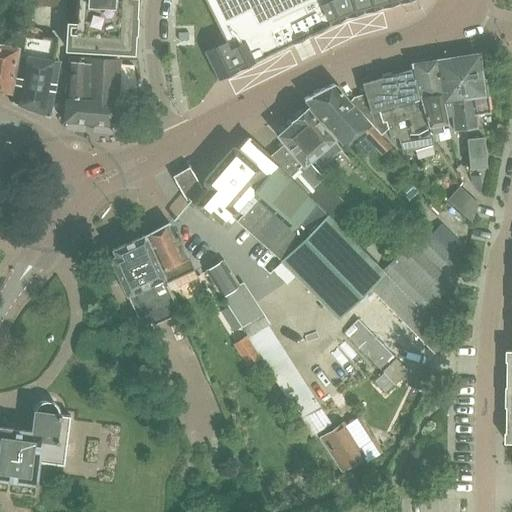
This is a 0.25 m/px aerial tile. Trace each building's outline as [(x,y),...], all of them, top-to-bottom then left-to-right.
[(84,0),(83,34),(70,33),(70,25),(77,26),(77,25),(69,24),(68,48),(132,52),(133,30),(132,29),(132,32),(124,31),(121,28),(121,19),(133,20),(133,21),(134,22),(134,0),(84,0)] [(199,0),(220,43),(200,53),(214,82),(235,72),(344,18),(404,0),(199,0)] [(0,95),(4,96),(7,93),(9,93),(18,46),(16,45),(18,37),(5,34),(6,25),(0,23),(0,14),(1,10),(0,9),(0,95)] [(50,117),(59,61),(54,60),(57,38),(43,36),(43,34),(42,33),(41,31),(40,30),(39,30),(37,29),(35,28),(33,28),(32,28),(30,29),(28,30),(25,31),(24,32),(24,33),(24,34),(13,98),(11,102),(50,117)] [(482,193),(480,167),(487,166),(483,136),(478,137),(477,128),(475,113),(489,111),(485,80),(481,77),(478,54),(452,58),(457,98),(460,97),(466,143),(467,143),(469,168),(471,181),(480,192),(482,193)] [(118,102),(117,102),(121,60),(69,58),(64,122),(115,127),(118,102)] [(452,58),(434,60),(439,87),(441,87),(443,102),(450,101),(454,131),(456,131),(457,144),(466,143),(460,97),(457,98),(452,58)] [(413,67),(417,87),(428,128),(448,124),(443,102),(441,87),(439,87),(434,60),(412,64),(412,67),(413,67)] [(350,101),(382,134),(381,135),(388,128),(391,139),(398,137),(403,153),(433,144),(428,128),(417,87),(411,65),(363,79),(367,94),(353,98),(350,101)] [(382,154),(383,153),(391,146),(381,135),(370,124),(350,101),(334,83),(305,99),(305,100),(343,145),(363,129),(367,133),(364,136),(382,154)] [(320,168),(342,149),(307,108),(305,110),(304,108),(299,107),(292,113),(293,118),(294,119),(292,121),(293,121),(277,135),(283,141),(269,154),(277,162),(340,227),(355,212),(322,178),(324,176),(310,161),(313,159),(320,168)] [(370,287),(437,355),(437,354),(439,349),(439,347),(440,347),(444,334),(382,270),(383,270),(340,227),(277,162),(269,154),(249,137),(238,150),(234,146),(203,182),(210,188),(195,205),(207,216),(210,216),(211,214),(221,223),(227,223),(238,210),(243,214),(237,221),(238,221),(230,230),(242,241),(250,232),(281,259),(280,261),(337,319),(370,287)] [(478,203),(459,185),(447,198),(473,222),(478,203)] [(165,280),(167,280),(170,286),(196,274),(178,234),(175,235),(169,221),(144,235),(165,280)] [(383,270),(433,321),(448,307),(439,298),(454,284),(446,275),(460,261),(452,252),(437,237),(426,226),(383,270)] [(460,243),(445,228),(437,237),(452,252),(460,243)] [(138,319),(148,314),(154,325),(180,313),(168,287),(170,286),(167,280),(165,280),(144,235),(113,249),(116,255),(110,257),(138,319)] [(239,283),(224,259),(206,270),(221,293),(239,283)] [(271,323),(253,296),(230,308),(311,435),(331,423),(269,324),(271,323)] [(466,318),(456,317),(456,328),(466,329),(466,318)] [(358,320),(344,333),(383,371),(373,381),(384,393),(408,370),(358,320)] [(246,335),(233,342),(234,342),(248,366),(261,358),(246,335)] [(481,398),(470,397),(468,412),(480,413),(481,398)] [(39,461),(63,465),(64,465),(71,415),(61,414),(61,412),(60,412),(60,410),(59,408),(58,406),(57,404),(56,403),(55,402),(54,401),(51,400),(50,400),(46,400),(44,400),(41,401),(40,401),(38,403),(37,404),(36,406),(35,408),(35,409),(32,431),(0,426),(0,478),(36,483),(39,461)] [(342,423),(322,436),(343,469),(364,456),(342,423)]
